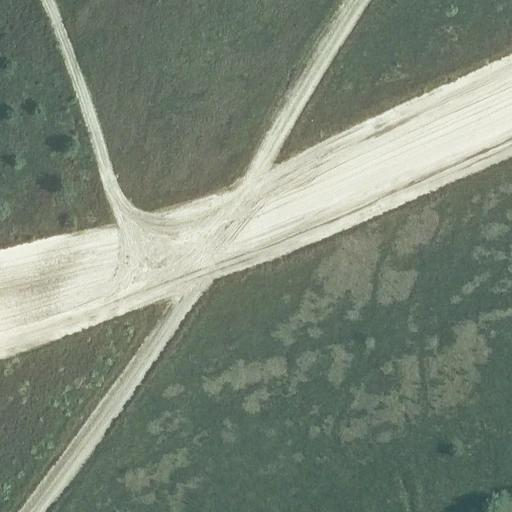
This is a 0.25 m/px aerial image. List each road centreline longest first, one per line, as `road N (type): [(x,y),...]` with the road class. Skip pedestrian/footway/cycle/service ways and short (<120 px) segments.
road 1 (track): [(47,0),(141,263),(169,293),(200,283),(364,0)]
road 2 (track): [(200,283),(40,511)]
road 3 (track): [(0,356),(169,293)]
